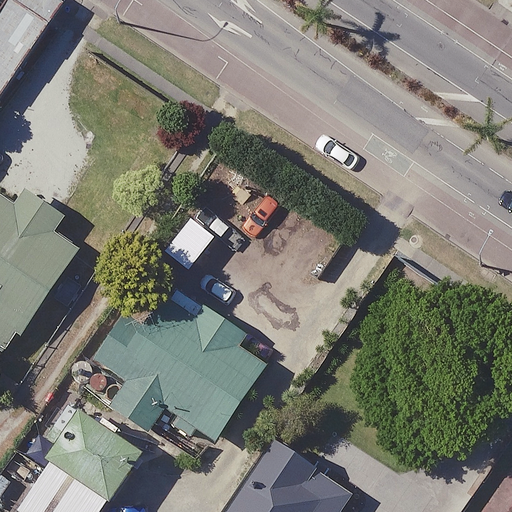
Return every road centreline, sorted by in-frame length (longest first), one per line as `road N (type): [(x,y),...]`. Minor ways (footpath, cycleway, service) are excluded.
road 1 (secondary): [(511,207),(207,0)]
road 2 (secondary): [(357,0),(511,103)]
